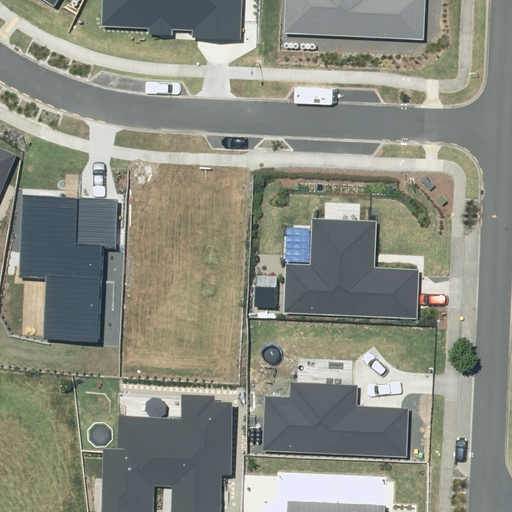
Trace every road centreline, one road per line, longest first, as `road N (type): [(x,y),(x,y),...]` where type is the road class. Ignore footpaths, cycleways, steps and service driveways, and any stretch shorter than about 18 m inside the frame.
road 1 (residential): [(416,124),(204,113),(28,74),(0,56)]
road 2 (residential): [(511,131),(498,511)]
